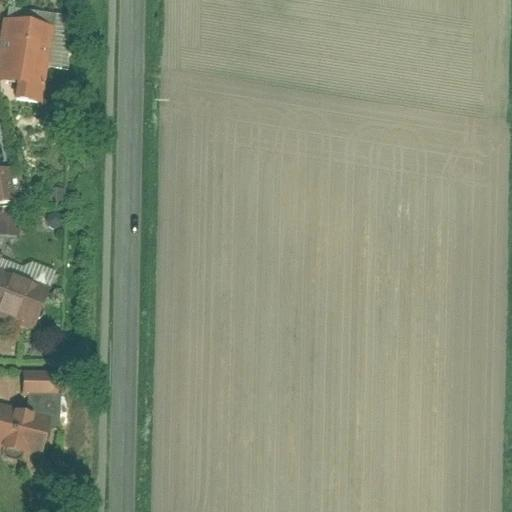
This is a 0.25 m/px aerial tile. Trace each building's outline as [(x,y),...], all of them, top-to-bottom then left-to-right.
[(54,34),(0,27),(0,28),(0,90),(10,92),(8,111),(43,115),(54,34)] [(10,170),(0,172),(0,205),(16,203),(10,170)] [(47,192),(46,207),(62,208),(63,192),(47,192)] [(0,213),(0,239),(17,241),(20,216),(0,213)] [(0,270),(0,320),(33,334),(50,291),(0,270)] [(22,375),(21,397),(59,398),(59,376),(22,375)] [(0,408),(0,455),(39,465),(50,422),(0,408)]
